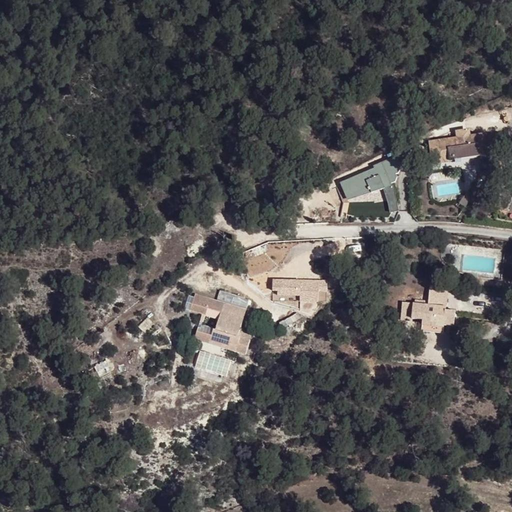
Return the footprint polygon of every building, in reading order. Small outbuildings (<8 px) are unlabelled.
[(434,163),(489,155),(486,134),(470,137),(469,130),(459,131),(460,138),(432,142),(434,163)] [(374,169),(340,182),(347,200),(382,189),(387,200),(389,212),(398,210),(393,184),(404,155),(375,164),(374,169)] [(489,155),(480,157),(483,178),(491,174),(489,155)] [(501,190),(498,195),(497,196),(493,194),(491,198),(506,207),(511,197),(511,196),(510,194),(511,192),(507,190),(508,189),(503,187),(501,190)] [(328,279),(272,278),(272,292),(277,292),(277,296),(301,296),(301,301),(319,301),(319,292),(328,292),(328,279)] [(436,306),(446,307),(447,287),(431,286),(430,296),(437,297),(436,306)] [(249,355),(254,341),(237,336),(239,332),(249,299),(221,289),(218,300),(196,292),(191,308),(220,317),(214,336),(212,344),(198,339),(194,348),(238,363),(242,353),(249,355)] [(446,311),(446,307),(436,306),(437,297),(430,296),(429,306),(403,303),(402,318),(423,321),(422,330),(444,332),(444,324),(454,325),(455,312),(446,311)] [(212,344),(214,336),(200,331),(198,339),(212,344)] [(237,336),(254,341),(255,337),(239,332),(237,336)] [(102,375),(104,380),(112,376),(110,371),(102,375)]
